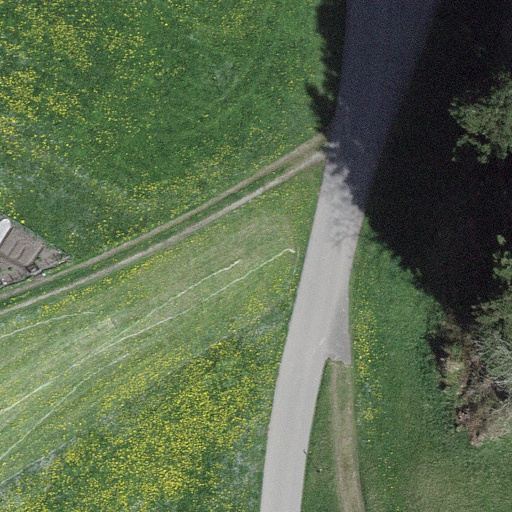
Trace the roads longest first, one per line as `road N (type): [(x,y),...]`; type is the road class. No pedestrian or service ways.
road 1 (unclassified): [(361,0),(363,106),(280,511)]
road 2 (track): [(0,311),(210,211),(330,140),(363,106)]
road 3 (track): [(358,511),(327,261)]
road 4 (track): [(424,0),(363,106)]
